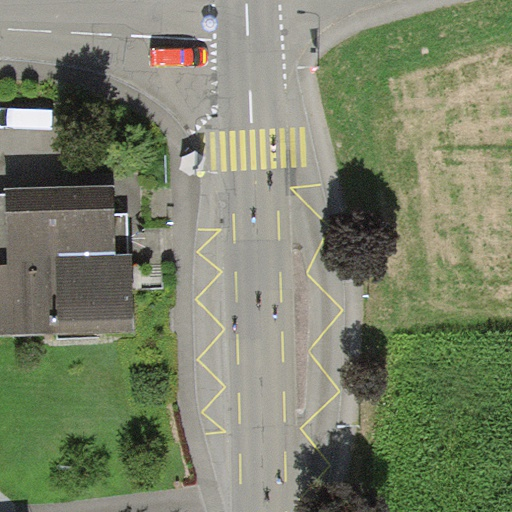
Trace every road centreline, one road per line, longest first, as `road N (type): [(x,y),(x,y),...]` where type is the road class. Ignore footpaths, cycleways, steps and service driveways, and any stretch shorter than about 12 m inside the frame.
road 1 (tertiary): [(247,14),(266,511)]
road 2 (residential): [(247,14),(0,26)]
